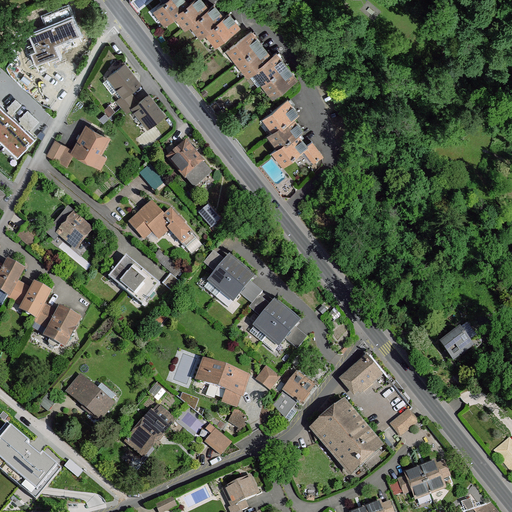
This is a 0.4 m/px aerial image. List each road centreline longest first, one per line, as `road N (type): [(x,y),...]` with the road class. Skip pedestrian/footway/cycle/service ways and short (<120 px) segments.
road 1 (residential): [(376,332),(289,434),(133,503)]
road 2 (residential): [(283,213),(326,169),(333,149),(306,75),(282,42),(225,0)]
road 3 (tertiary): [(283,213),(125,16)]
road 4 (residential): [(0,229),(102,41),(125,16)]
road 5 (tertiary): [(511,499),(376,332)]
road 6 (residential): [(0,391),(133,503)]
road 7 (tertiary): [(376,332),(283,213)]
